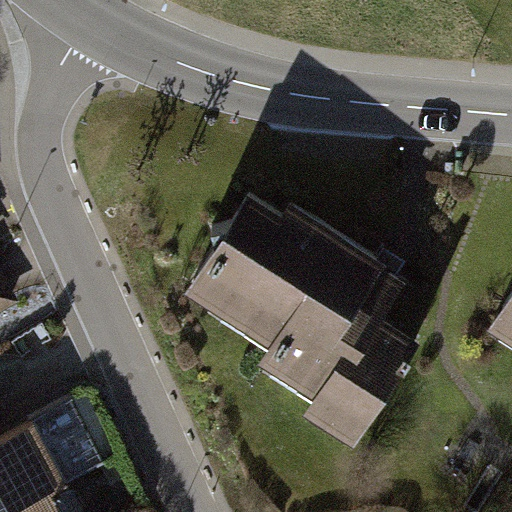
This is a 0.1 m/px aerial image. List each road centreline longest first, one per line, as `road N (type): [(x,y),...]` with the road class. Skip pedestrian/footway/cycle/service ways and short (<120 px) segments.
road 1 (residential): [(87,14),(47,110),(42,151),(53,198),(189,511)]
road 2 (tertiary): [(511,116),(225,78),(87,14)]
